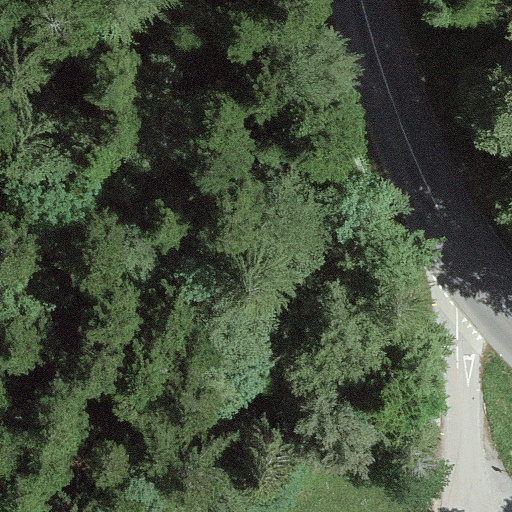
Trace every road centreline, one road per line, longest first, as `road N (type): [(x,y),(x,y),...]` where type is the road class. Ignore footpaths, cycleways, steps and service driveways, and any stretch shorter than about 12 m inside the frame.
road 1 (secondary): [(363,0),(412,154),(471,263)]
road 2 (unclassified): [(471,263),(456,350),(475,511)]
